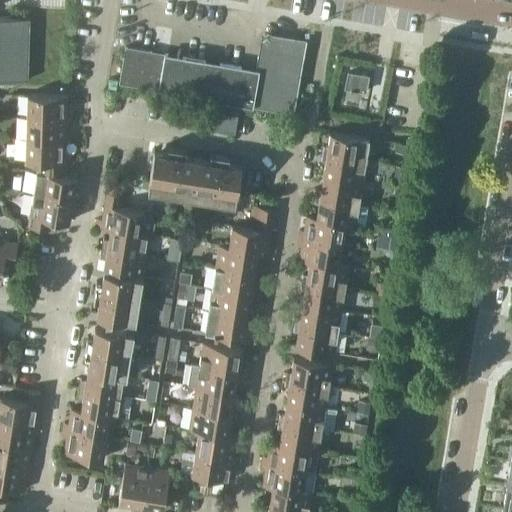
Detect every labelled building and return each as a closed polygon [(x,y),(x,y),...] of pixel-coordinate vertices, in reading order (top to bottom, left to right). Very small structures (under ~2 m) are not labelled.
[(0,77),(27,78),(27,77),(26,77),(26,66),(28,66),(28,65),(26,65),(27,54),(28,54),(28,53),(27,53),(27,42),(29,42),(29,41),(27,41),(27,30),(29,30),(29,29),(27,29),(28,19),(29,19),(29,17),(0,16),(0,77)] [(306,40),(265,33),(258,70),(125,46),(119,82),(294,113),(306,40)] [(368,76),(348,72),(345,88),(351,89),(350,91),(354,92),(355,89),(365,91),(368,76)] [(27,94),(26,116),(70,117),(70,110),(66,110),(66,95),(27,94)] [(195,109),(173,106),(170,124),(192,128),(195,109)] [(238,116),(215,112),(212,131),(235,134),(238,116)] [(26,116),(25,138),(65,138),(65,125),(70,125),(70,117),(26,116)] [(324,146),(323,152),(366,159),(370,138),(331,131),(328,146),(324,146)] [(38,161),(36,172),(64,176),(64,175),(64,161),(69,162),(69,153),(65,153),(65,138),(25,138),(25,160),(38,161)] [(398,143),(397,152),(410,155),(412,145),(398,143)] [(166,157),(153,155),(148,189),(235,203),(241,168),(228,167),(230,156),(210,153),(209,163),(185,160),(187,150),(168,147),(166,157)] [(366,159),(323,152),(322,160),(326,161),(324,174),(363,181),(366,159)] [(36,172),(33,193),(76,200),(77,192),(73,192),(75,177),(64,175),(64,176),(36,172)] [(363,181),(324,174),(321,189),(317,188),(316,195),(359,201),(363,181)] [(96,227),(111,229),(111,227),(140,232),(140,231),(150,233),(153,234),(155,221),(154,217),(151,213),(148,211),(126,207),(130,186),(108,182),(102,219),(97,218),(96,227)] [(76,200),(33,193),(28,226),(49,229),(51,219),(69,221),(71,206),(75,207),(76,200)] [(359,201),(316,195),(315,202),(319,203),(317,216),(317,217),(346,222),(346,223),(355,225),(359,201)] [(232,225),(229,246),(258,251),(258,253),(272,255),(273,247),(269,246),(275,209),(253,205),(250,227),(232,225)] [(317,217),(317,216),(307,215),(304,230),(300,229),(299,236),(342,243),(346,223),(346,222),(317,217)] [(140,232),(111,227),(111,229),(109,238),(104,237),(102,247),(146,255),(150,233),(140,231),(140,232)] [(183,238),(170,236),(167,258),(179,260),(183,238)] [(342,243),(299,236),(298,244),(302,244),(299,260),(309,261),(310,260),(339,264),(342,243)] [(0,239),(0,280),(1,280),(3,263),(14,264),(18,243),(0,239)] [(219,244),(215,266),(259,273),(260,267),(256,266),(258,253),(258,251),(229,246),(219,244)] [(146,255),(102,247),(100,257),(106,258),(104,270),(143,277),(146,255)] [(310,260),(309,261),(307,274),(303,274),(302,280),(345,287),(349,266),(339,264),(310,260)] [(215,266),(212,288),(251,294),(253,280),(258,281),(259,273),(215,266)] [(143,277),(104,270),(102,281),(96,280),(93,299),(103,301),(101,314),(107,315),(106,320),(125,323),(126,318),(136,319),(143,277)] [(345,287),(302,280),(300,288),(305,289),(303,302),(342,309),(345,287)] [(389,284),(377,282),(375,293),(388,295),(389,284)] [(176,304),(186,305),(189,284),(180,283),(176,304)] [(212,288),(208,309),(252,315),(253,309),(249,309),(251,294),(212,288)] [(388,295),(373,293),(371,305),(386,307),(388,295)] [(172,303),(162,301),(158,323),(168,325),(172,303)] [(342,309),(303,302),(300,317),(296,316),(295,323),(338,330),(342,309)] [(176,304),(173,326),(182,327),(186,305),(176,304)] [(252,315),(208,309),(205,331),(244,338),(246,323),(251,323),(252,315)] [(90,356),(88,368),(127,374),(134,330),(124,329),(125,323),(106,320),(105,326),(100,325),(98,338),(88,336),(84,356),(90,356)] [(338,330),(295,323),(293,331),(298,331),(295,346),(334,353),(338,330)] [(382,329),(371,327),(370,335),(381,337),(382,329)] [(166,336),(157,334),(153,356),(162,358),(166,336)] [(167,359),(177,360),(181,338),(171,337),(167,359)] [(380,339),(371,338),(370,349),(379,351),(380,339)] [(203,342),(200,364),(243,371),(244,364),(240,364),(242,348),(203,342)] [(179,349),(178,360),(185,361),(187,350),(179,349)] [(333,363),(294,357),(291,372),(287,371),(286,378),(329,385),(333,363)] [(167,359),(166,358),(164,371),(175,372),(177,360),(167,359)] [(200,364),(191,362),(187,383),(196,385),(235,391),(237,378),(242,378),(243,371),(200,364)] [(81,379),(80,387),(124,394),(127,374),(88,368),(86,380),(81,379)] [(376,371),(366,370),(365,376),(368,380),(374,381),(376,371)] [(149,378),(146,398),(156,399),(159,380),(149,378)] [(329,385),(286,378),(284,386),(289,386),(286,400),(326,406),(329,385)] [(193,406),(236,413),(237,407),(233,406),(235,391),(196,385),(195,392),(193,406)] [(83,399),(81,410),(81,411),(110,416),(129,419),(133,396),(124,394),(80,387),(78,399),(83,399)] [(0,397),(0,418),(40,425),(41,419),(36,418),(41,393),(19,389),(17,400),(0,397)] [(337,409),(286,400),(284,415),(280,414),(278,421),(322,428),(333,430),(337,409)] [(370,402),(359,400),(357,411),(368,413),(370,402)] [(228,435),(228,434),(230,420),(235,421),(236,413),(193,406),(189,429),(199,431),(228,435)] [(64,422),(63,428),(107,435),(110,416),(81,411),(81,410),(71,409),(69,423),(64,422)] [(40,426),(0,419),(0,441),(32,446),(34,433),(38,433),(40,426)] [(322,428),(278,421),(277,428),(282,429),(279,442),(279,443),(309,447),(308,449),(318,451),(322,428)] [(367,425),(354,423),(353,433),(365,435),(367,425)] [(107,435),(63,428),(62,436),(66,437),(64,452),(103,459),(107,435)] [(132,428),(130,439),(140,441),(142,430),(132,428)] [(199,431),(196,450),(239,457),(240,451),(236,451),(238,435),(228,434),(228,435),(199,431)] [(166,434),(164,444),(171,446),(173,435),(166,434)] [(279,443),(279,442),(270,440),(267,456),(263,455),(262,462),(305,469),(305,468),(308,449),(309,447),(279,443)] [(0,462),(33,468),(34,462),(29,461),(32,446),(0,441),(0,462)] [(127,442),(125,452),(126,452),(135,454),(137,444),(127,442)] [(195,452),(186,451),(186,452),(183,454),(181,468),(183,470),(182,471),(192,473),(231,480),(233,465),(238,465),(239,457),(196,450),(195,452)] [(31,476),(33,468),(0,462),(0,497),(7,498),(9,488),(24,491),(27,475),(31,476)] [(130,509),(140,511),(148,466),(125,462),(119,502),(131,504),(130,509)] [(305,469),(261,462),(260,469),(265,470),(262,485),(272,487),(272,485),(311,492),(315,469),(305,468),(305,469)] [(360,467),(348,465),(346,474),(358,476),(360,467)] [(148,466),(140,511),(146,511),(149,511),(151,507),(163,509),(170,470),(148,466)] [(358,478),(342,475),(340,485),(357,487),(358,478)] [(224,483),(214,481),(212,491),(222,492),(224,483)] [(511,484),(506,484),(502,507),(511,508),(511,484)] [(272,485),(272,487),(270,500),(266,499),(264,505),(304,511),(308,511),(311,492),(272,485)] [(211,487),(201,486),(200,492),(210,494),(211,487)] [(355,498),(340,496),(338,505),(353,508),(355,498)]
